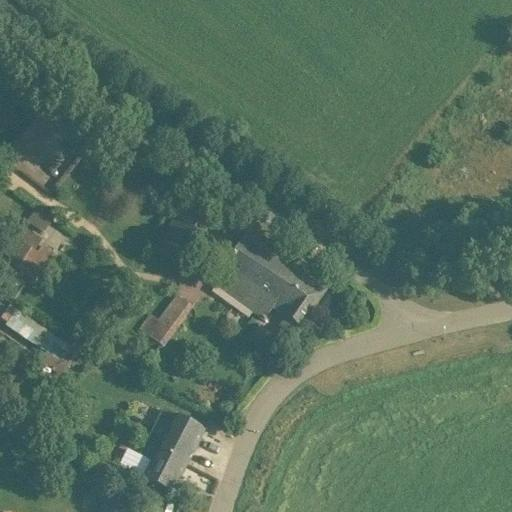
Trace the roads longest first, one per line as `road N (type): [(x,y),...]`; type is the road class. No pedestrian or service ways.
road 1 (unclassified): [(430,329),(0,22)]
road 2 (unclassified): [(223,511),(260,412),(292,380),(430,329)]
